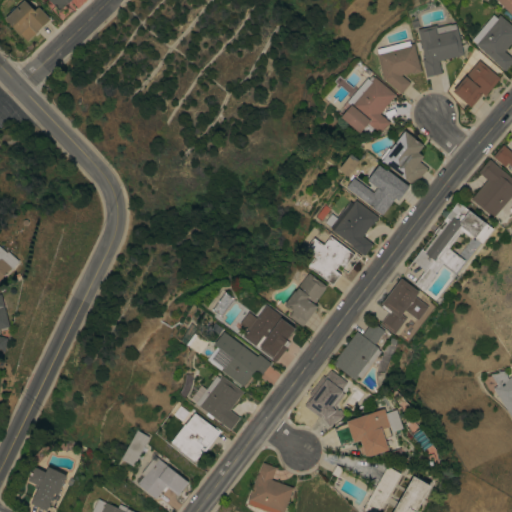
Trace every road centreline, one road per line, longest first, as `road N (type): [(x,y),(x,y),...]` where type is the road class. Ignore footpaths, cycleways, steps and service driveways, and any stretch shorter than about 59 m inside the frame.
road 1 (tertiary): [(197,511),(511,105)]
road 2 (residential): [(0,471),(113,227),(114,195),(17,88)]
road 3 (residential): [(108,0),(17,88)]
